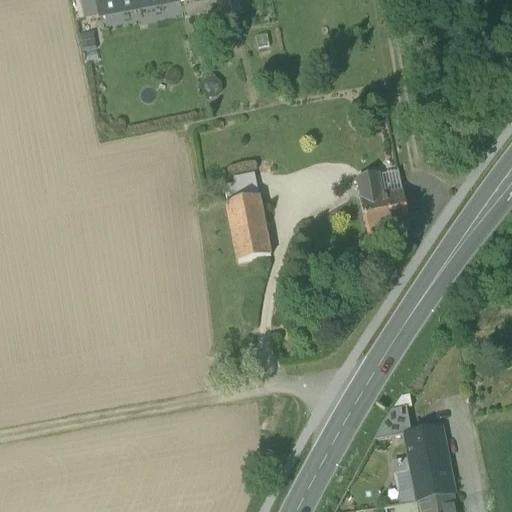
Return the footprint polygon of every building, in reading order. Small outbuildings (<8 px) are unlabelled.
[(95,0),(81,0),(86,22),(100,19),(95,0)] [(137,0),(95,0),(100,19),(139,12),(137,0)] [(137,0),(139,12),(179,4),(178,0),(137,0)] [(247,12),(243,0),(222,0),(227,17),(247,12)] [(400,195),(382,198),(378,177),(357,181),(369,240),(409,232),(398,172),(396,173),(400,195)] [(259,200),(226,206),(238,267),(270,260),(259,200)] [(406,411),(392,414),(383,427),(374,444),(403,439),(403,438),(411,436),(406,411)] [(411,436),(403,438),(403,439),(408,463),(392,466),(393,476),(411,473),(417,505),(453,498),(440,431),(411,436)] [(456,511),(453,498),(417,505),(418,511),(456,511)]
